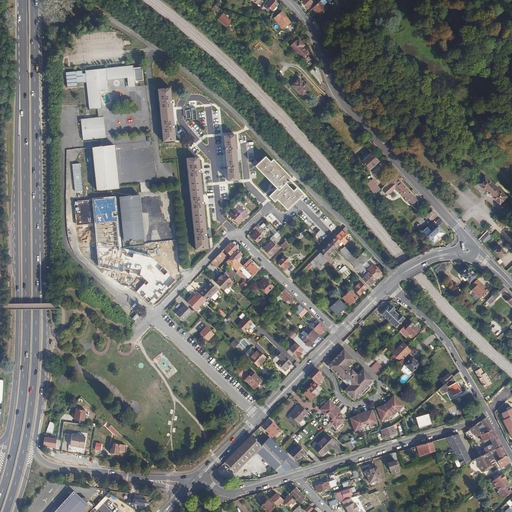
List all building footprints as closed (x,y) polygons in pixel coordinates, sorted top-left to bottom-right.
[(250,0),(261,8),(266,1),(264,0),(250,0)] [(277,4),(272,0),(269,0),(265,6),(271,10),(270,11),(271,12),(277,4)] [(310,0),(301,0),(300,1),(307,8),(313,3),(310,0)] [(317,2),(311,9),(318,16),(325,9),(318,2),(317,2)] [(130,22),(132,16),(123,12),(120,20),(125,22),(126,21),(130,22)] [(281,12),(273,18),(283,29),(290,23),(281,12)] [(217,20),(225,28),(231,21),(222,13),(217,20)] [(296,41),(289,47),(305,65),(310,60),(306,56),(308,54),(302,48),(305,46),(299,40),(296,42),(296,41)] [(260,42),(253,49),(262,57),(268,50),(260,42)] [(89,110),(102,109),(100,91),(135,87),(135,82),(143,81),(142,68),(134,69),(133,66),(85,71),(89,110)] [(299,78),(292,85),(302,97),(310,91),(299,78)] [(170,88),(158,90),(163,142),(174,141),(173,122),(170,88)] [(83,140),(106,138),(104,117),(81,119),(83,140)] [(374,144),(366,136),(362,139),(370,148),(374,144)] [(235,137),(224,138),(228,181),(239,180),(235,137)] [(114,145),(92,147),(96,191),(118,189),(114,145)] [(371,152),(361,161),(368,170),(378,161),(371,152)] [(257,168),(267,158),(264,156),(258,162),(255,159),(251,162),(257,168)] [(198,157),(186,158),(196,250),(207,249),(200,173),(198,157)] [(269,161),(267,158),(257,168),(277,189),(273,192),(274,195),(271,198),(275,202),(277,199),(280,202),(284,201),(289,207),(303,194),(296,187),(292,190),(285,183),(290,178),(272,159),(269,161)] [(381,190),(387,196),(394,189),(406,202),(407,201),(411,206),(417,201),(394,177),(381,190)] [(507,197),(484,177),(477,184),(500,205),(507,197)] [(374,195),(380,190),(372,180),(366,184),(374,195)] [(120,197),(124,241),(144,239),(139,195),(120,197)] [(151,305),(175,279),(152,258),(134,253),(133,257),(126,256),(127,252),(119,250),(116,196),(92,198),(99,267),(142,276),(147,281),(136,291),(151,305)] [(246,217),(249,214),(239,205),(229,215),(238,224),(246,216),(246,217)] [(438,216),(433,210),(426,216),(431,222),(438,216)] [(92,247),(91,216),(78,217),(80,248),(92,247)] [(434,222),(423,231),(434,243),(445,234),(434,222)] [(275,234),(277,232),(269,224),(267,226),(275,234)] [(253,228),(254,230),(255,231),(253,233),(250,236),(253,238),(252,239),(255,242),(256,241),(256,242),(263,235),(260,233),(261,232),(255,226),(253,228)] [(347,235),(350,232),(345,227),(343,229),(344,230),(336,237),(342,244),(343,245),(347,241),(343,237),(347,234),(347,235)] [(485,243),(491,237),(488,233),(481,239),(485,243)] [(336,237),(335,237),(330,242),(336,247),(338,244),(340,246),(342,244),(336,237)] [(284,249),(289,244),(286,240),(281,245),(284,249)] [(279,248),(271,241),(264,248),(271,256),(279,248)] [(328,255),(335,248),(336,247),(330,242),(320,253),(327,261),(330,264),(333,261),(328,255)] [(230,243),(224,249),(231,256),(237,250),(237,249),(230,243)] [(499,244),(492,250),(498,257),(504,251),(499,244)] [(362,265),(356,259),(345,247),(340,251),(360,272),(365,269),(362,265)] [(230,258),(227,260),(234,266),(238,263),(235,260),(241,254),(237,250),(231,256),(230,258)] [(371,257),(365,250),(356,259),(362,265),(371,257)] [(327,261),(320,253),(315,257),(319,262),(323,266),(327,261)] [(285,269),(290,264),(289,262),(284,256),(278,262),(285,269)] [(318,273),(321,270),(316,265),(319,262),(315,257),(309,264),(312,266),(318,273)] [(251,262),(248,260),(242,266),(250,275),(251,275),(257,268),(251,262)] [(440,264),(435,270),(438,274),(445,268),(444,267),(446,265),(444,263),(440,264)] [(223,264),(219,269),(230,279),(235,274),(229,268),(228,269),(223,264)] [(366,270),(368,272),(370,275),(374,279),(381,273),(380,272),(376,268),(373,264),(366,270)] [(242,266),(241,267),(249,276),(250,275),(242,266)] [(340,275),(342,273),(347,269),(344,266),(337,272),(340,275)] [(463,276),(469,283),(476,276),(469,269),(470,268),(469,267),(468,266),(467,266),(466,267),(466,268),(466,269),(462,273),(461,273),(460,274),(460,275),(461,276),(461,277),(463,276)] [(369,286),(375,280),(374,279),(370,275),(368,272),(361,278),(369,286)] [(214,283),(222,292),(233,283),(225,274),(214,283)] [(357,278),(349,286),(353,289),(360,282),(357,278)] [(265,281),(262,279),(258,283),(261,286),(259,287),(266,293),(273,287),(266,280),(265,281)] [(474,288),(471,290),(479,299),(487,292),(484,289),(485,288),(477,280),(472,285),(474,288)] [(205,288),(212,295),(217,289),(211,282),(205,288)] [(359,296),(366,288),(360,282),(353,289),(359,296)] [(242,283),(238,287),(242,291),(247,287),(242,283)] [(501,286),(491,297),(494,300),(504,289),(501,286)] [(206,301),(212,295),(205,288),(204,287),(198,293),(206,301)] [(283,290),(278,295),(285,302),(288,300),(291,303),(294,300),(283,290)] [(357,298),(350,291),(348,293),(347,291),(345,293),(346,295),(343,298),(349,305),(357,298)] [(338,299),(329,307),(337,315),(345,307),(338,299)] [(297,310),(295,312),(298,314),(303,309),(297,303),(293,306),(297,310)] [(182,321),(191,312),(184,305),(175,314),(182,321)] [(381,312),(383,314),(390,307),(388,305),(381,312)] [(383,314),(389,320),(396,313),(393,311),(395,309),(391,305),(390,307),(383,314)] [(396,313),(389,320),(400,330),(409,321),(400,314),(399,316),(396,313)] [(245,316),(240,321),(246,327),(247,328),(248,328),(252,323),(245,316)] [(320,334),(325,329),(312,316),(310,318),(317,325),(314,328),(320,334)] [(409,321),(400,330),(406,337),(411,332),(414,335),(419,330),(410,320),(409,321)] [(246,327),(240,321),(237,325),(243,331),(246,327)] [(205,325),(202,328),(203,329),(202,330),(199,333),(207,341),(213,334),(205,325)] [(308,346),(319,335),(311,327),(306,332),(309,334),(305,338),(306,339),(303,342),(308,346)] [(291,330),(287,335),(292,340),(296,335),(291,330)] [(295,343),(286,352),(291,357),(294,354),(297,357),(304,351),(295,343)] [(392,362),(396,357),(407,346),(404,343),(393,354),(394,355),(391,358),(392,359),(390,360),(392,362)] [(407,346),(396,357),(400,361),(411,349),(407,346)] [(353,359),(343,349),(327,366),(342,381),(343,380),(349,385),(344,391),(353,401),(360,394),(362,396),(370,387),(368,385),(374,380),(363,369),(356,375),(347,366),(353,359)] [(266,357),(257,350),(249,358),(257,366),(266,357)] [(280,353),(277,356),(287,366),(291,362),(280,353)] [(366,354),(361,359),(364,362),(368,363),(372,359),(366,354)] [(284,371),(288,367),(287,366),(277,356),(273,360),(284,371)] [(412,357),(404,365),(412,373),(420,364),(412,357)] [(370,368),(378,376),(385,369),(376,361),(370,368)] [(236,371),(242,377),(246,373),(248,372),(242,365),(236,371)] [(316,369),(309,376),(314,382),(317,384),(323,377),(319,373),(320,372),(316,369)] [(453,377),(457,384),(463,379),(459,372),(453,377)] [(249,376),(245,380),(254,389),(262,381),(254,373),(251,377),(249,376)] [(447,382),(446,384),(449,390),(453,395),(461,392),(457,384),(453,377),(447,382)] [(317,384),(314,382),(308,388),(308,389),(304,394),(309,400),(315,395),(317,395),(317,394),(318,394),(318,392),(321,388),(317,384)] [(441,395),(449,390),(446,384),(438,391),(441,395)] [(376,408),(381,421),(388,418),(392,417),(403,406),(393,396),(391,398),(392,399),(391,400),(390,399),(385,404),(386,405),(384,406),(384,405),(376,408)] [(332,405),(327,400),(319,409),(316,407),(313,409),(317,413),(319,411),(329,422),(330,421),(333,424),(332,425),(338,430),(343,425),(341,423),(344,419),(340,415),(341,414),(339,412),(339,413),(337,412),(338,411),(333,406),(333,407),(331,406),(332,405)] [(506,406),(503,404),(501,406),(503,412),(495,414),(497,420),(509,418),(506,406)] [(307,413),(299,406),(288,418),(296,425),(307,413)] [(87,411),(76,409),(74,420),(85,421),(87,411)] [(356,415),(349,418),(354,431),(362,428),(361,428),(368,425),(369,426),(376,423),(371,410),(364,413),(364,412),(356,415)] [(415,418),(418,429),(431,425),(428,415),(415,418)] [(480,436),(494,430),(486,417),(469,430),(474,435),(475,437),(480,436)] [(107,422),(104,426),(116,437),(119,433),(107,422)] [(267,436),(270,439),(272,437),(273,438),(280,431),(272,423),(265,430),(266,430),(264,432),(267,436)] [(394,434),(391,426),(380,430),(384,438),(394,434)] [(490,439),(497,435),(494,430),(480,436),(484,443),(491,439),(490,439)] [(326,434),(313,448),(321,456),(334,442),(326,434)] [(85,437),(72,435),(70,446),(83,448),(85,437)] [(279,474),(299,468),(270,439),(267,436),(265,438),(267,440),(261,446),(251,435),(237,449),(224,462),(235,473),(256,452),(279,474)] [(454,453),(461,467),(473,461),(473,460),(469,461),(456,435),(446,438),(452,450),(454,453)] [(490,453),(492,452),(496,450),(502,447),(497,435),(490,439),(491,439),(493,444),(484,449),(487,455),(490,453)] [(45,446),(54,448),(56,440),(46,438),(45,446)] [(432,442),(416,447),(419,456),(435,451),(432,442)] [(125,453),(126,445),(114,443),(113,446),(112,446),(111,454),(119,455),(120,452),(125,453)] [(305,452),(298,445),(289,454),(296,461),(305,452)] [(499,461),(507,456),(502,447),(496,450),(500,458),(498,459),(499,461)] [(313,459),(316,456),(310,451),(307,454),(313,459)] [(490,453),(487,455),(481,457),(487,470),(492,467),(491,465),(496,462),(490,453)] [(501,468),(510,464),(510,461),(507,456),(499,461),(498,461),(501,468)] [(396,461),(388,464),(391,473),(395,472),(395,473),(399,472),(396,461)] [(377,468),(366,471),(369,481),(376,479),(381,478),(377,468)] [(351,481),(361,478),(357,470),(352,473),(353,477),(350,478),(351,481)] [(316,486),(318,493),(336,486),(331,473),(326,475),(329,482),(316,486)] [(506,478),(503,474),(500,476),(495,480),(492,482),(499,491),(508,484),(505,479),(506,478)] [(304,497),(297,489),(292,494),(300,502),(304,497)] [(337,502),(337,503),(351,498),(348,490),(337,494),(339,501),(337,502)] [(121,491),(118,498),(127,502),(130,495),(121,491)] [(276,493),(270,499),(277,506),(283,500),(276,493)] [(294,500),(288,494),(285,497),(287,499),(285,501),(289,505),(294,500)] [(62,511),(76,497),(75,497),(73,499),(70,496),(54,511),(62,511)] [(77,498),(76,497),(62,511),(77,511),(88,501),(82,496),(81,496),(79,496),(78,497),(77,498)] [(267,500),(261,506),(267,511),(273,507),(267,500)] [(381,502),(362,511),(383,511),(386,511),(381,502)]
